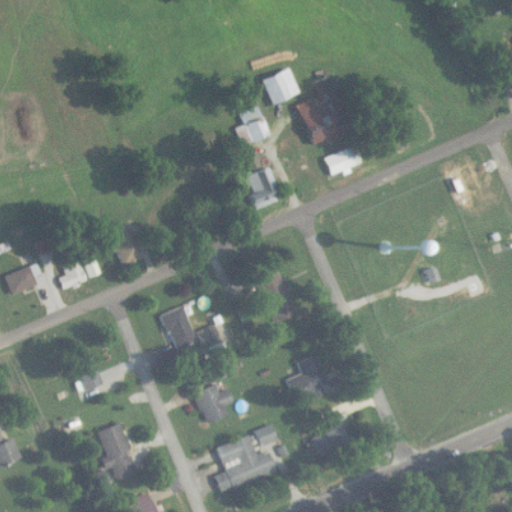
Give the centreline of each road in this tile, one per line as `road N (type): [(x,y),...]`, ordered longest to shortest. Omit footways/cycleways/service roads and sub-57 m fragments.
road 1 (residential): [(0,343),(511,121)]
road 2 (residential): [(438,511),(410,467),(298,213)]
road 3 (residential): [(203,511),(115,295)]
road 4 (secondary): [(305,511),(511,422)]
